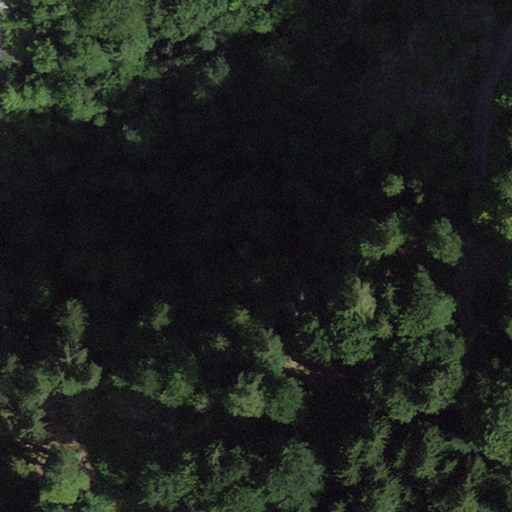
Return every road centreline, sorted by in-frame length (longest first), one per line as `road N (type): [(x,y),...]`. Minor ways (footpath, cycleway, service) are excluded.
road 1 (track): [(511,489),(459,342),(454,179)]
road 2 (track): [(511,67),(487,100),(454,179)]
